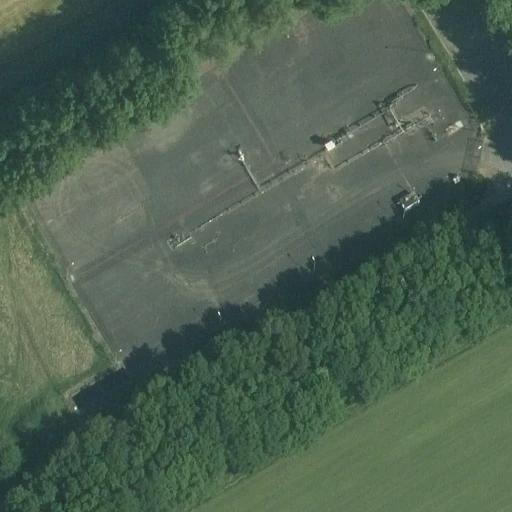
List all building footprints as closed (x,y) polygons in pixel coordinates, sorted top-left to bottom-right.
[(426,0),(435,18),(444,14),(436,0),(426,0)] [(511,75),(503,78),(511,103),(511,102),(511,75)] [(451,147),(472,128),(465,121),(453,131),(440,117),(431,126),(443,139),(437,145),(450,159),(457,153),(451,147)] [(73,180),(64,186),(79,208),(88,202),(73,180)] [(405,213),(419,205),(414,196),(399,204),(405,213)] [(418,238),(433,229),(428,221),(413,229),(418,238)]
